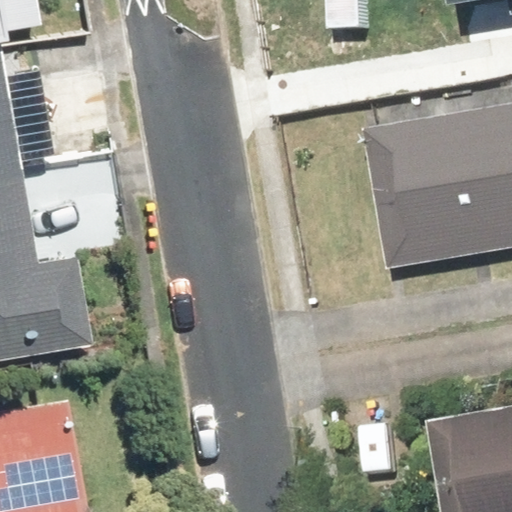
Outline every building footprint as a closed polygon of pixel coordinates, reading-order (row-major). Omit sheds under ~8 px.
[(0,0),(0,23),(31,18),(27,0),(0,0)] [(0,354),(93,338),(78,252),(26,261),(0,113),(0,354)] [(511,114),(367,136),(387,277),(511,258),(511,114)] [(0,511),(74,511),(58,400),(0,409),(0,511)] [(449,511),(511,511),(511,416),(436,429),(449,511)]
